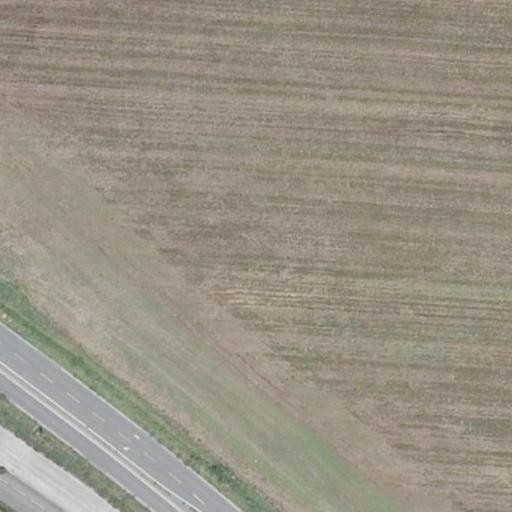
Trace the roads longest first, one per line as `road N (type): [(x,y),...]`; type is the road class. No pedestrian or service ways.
road 1 (secondary): [(226,511),(0,344)]
road 2 (secondary): [(0,384),(166,511)]
